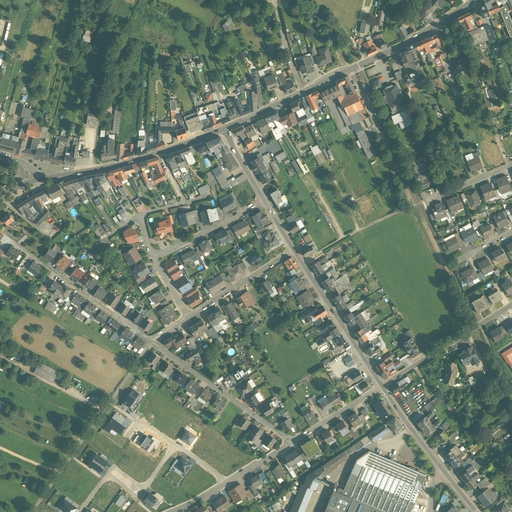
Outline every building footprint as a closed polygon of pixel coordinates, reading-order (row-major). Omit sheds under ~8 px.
[(508,4),(504,6),(499,9),(500,11),(510,37),(511,36),(511,23),(507,12),(511,10),(508,4)] [(430,5),(423,15),(427,18),(435,8),(430,5)] [(485,5),(479,8),(482,18),(489,15),(487,9),(486,6),(485,5)] [(491,7),(487,9),(489,15),(493,13),(500,11),(499,9),(497,5),(491,7)] [(384,11),(379,10),(376,25),(382,26),(384,11)] [(469,12),(458,18),(459,23),(463,21),(469,32),(473,30),(468,21),(471,19),(469,12)] [(427,18),(423,15),(419,19),(424,26),(431,21),(427,18)] [(225,31),(233,28),(229,18),(223,26),(225,31)] [(488,40),(489,42),(496,39),(490,24),(483,26),(488,40)] [(401,26),(397,28),(399,31),(398,32),(403,40),(408,37),(411,35),(409,32),(406,33),(401,26)] [(478,28),(473,30),(469,32),(464,34),(469,46),(488,40),(483,26),(478,28)] [(330,36),(325,29),(322,31),(326,39),(330,36)] [(436,34),(429,38),(435,50),(441,48),(438,40),(436,34)] [(429,38),(422,41),(424,47),(427,53),(429,52),(430,54),(431,53),(431,52),(435,50),(429,38)] [(383,39),(378,42),(382,50),(387,47),(383,39)] [(377,52),(372,40),(371,40),(367,42),(371,50),(366,52),(368,56),(377,52)] [(422,41),(415,44),(418,50),(424,47),(422,41)] [(270,54),(275,52),(270,42),(266,44),(270,54)] [(418,50),(415,44),(406,48),(407,50),(409,54),(414,52),(415,52),(414,51),(418,50)] [(424,47),(418,50),(418,51),(422,50),(424,55),(427,54),(426,53),(427,53),(424,47)] [(327,48),(322,49),(324,55),(316,58),(318,65),(331,62),(327,48)] [(414,52),(409,54),(407,50),(400,53),(402,58),(401,59),(404,68),(408,66),(415,69),(416,72),(405,76),(408,84),(413,82),(415,84),(419,82),(418,80),(425,78),(423,71),(421,66),(420,67),(417,60),(414,52)] [(311,56),(303,59),(307,71),(312,70),(310,64),(308,58),(311,57),(311,56)] [(440,56),(432,59),(436,68),(443,65),(441,60),(440,56)] [(461,57),(453,60),(455,68),(457,71),(469,66),(466,57),(461,59),(461,57)] [(307,71),(303,59),(295,61),(295,62),(298,61),(300,67),(302,72),(307,71)] [(273,74),(274,78),(278,77),(277,75),(273,65),(269,67),(270,70),(272,75),(273,74)] [(403,77),(401,71),(394,73),(397,79),(403,77)] [(266,77),(264,78),(268,90),(269,90),(273,89),(278,87),(277,85),(274,78),(273,74),(272,75),(266,77)] [(348,76),(338,80),(340,83),(339,84),(339,85),(341,85),(344,83),(346,83),(349,91),(350,90),(352,94),(355,92),(348,76)] [(253,85),(249,87),(247,84),(246,84),(244,84),(246,87),(247,90),(248,90),(248,91),(249,97),(250,105),(250,112),(257,109),(255,93),(256,93),(257,93),(259,93),(259,87),(260,86),(258,80),(257,77),(255,78),(251,79),(253,85)] [(378,79),(372,82),(375,89),(381,86),(378,79)] [(291,82),(287,84),(287,83),(285,83),(283,84),(287,94),(296,90),(292,82),(291,82)] [(337,84),(328,89),(333,99),(337,97),(342,95),(340,92),(338,86),(337,84)] [(405,106),(399,108),(397,104),(403,102),(402,98),(403,97),(400,91),(399,91),(396,85),(393,86),(392,85),(385,88),(385,89),(382,91),(384,96),(383,96),(386,103),(387,103),(389,108),(390,107),(392,111),(391,112),(393,116),(392,117),(395,124),(396,123),(399,122),(401,127),(408,125),(412,123),(409,116),(410,116),(408,110),(407,110),(405,106)] [(320,93),(319,93),(320,95),(321,95),(325,102),(333,99),(328,89),(320,93)] [(485,90),(489,108),(497,106),(494,89),(485,90)] [(359,110),(363,108),(355,92),(352,94),(351,94),(346,97),(343,91),(340,92),(342,95),(337,97),(341,105),(343,105),(347,115),(359,110)] [(315,92),(306,96),(308,100),(310,105),(312,110),(310,110),(310,111),(312,115),(319,111),(313,99),(317,97),(315,92)] [(303,97),(298,99),(299,100),(301,105),(302,106),(303,108),(305,112),(305,113),(305,114),(307,119),(313,116),(312,115),(310,111),(309,111),(304,102),(303,98),(303,97)] [(249,98),(240,101),(241,102),(242,106),(243,106),(243,107),(250,105),(249,98)] [(301,105),(299,100),(289,105),(293,113),(296,111),(300,109),(299,106),(301,105)] [(243,106),(242,106),(241,102),(240,103),(239,101),(233,103),(235,107),(239,116),(250,112),(250,105),(243,107),(243,106)] [(219,102),(215,103),(216,108),(220,119),(222,124),(230,120),(226,111),(223,103),(220,105),(219,102)] [(214,103),(205,106),(207,111),(211,109),(213,115),(214,115),(212,109),(216,108),(215,103),(214,103)] [(347,115),(343,105),(341,105),(338,107),(344,118),(348,116),(347,115)] [(443,116),(438,105),(434,107),(438,118),(443,116)] [(20,106),(18,116),(24,117),(26,108),(20,106)] [(18,139),(19,139),(20,139),(20,136),(26,137),(26,139),(28,134),(26,134),(29,124),(43,128),(44,121),(32,118),(34,108),(27,106),(19,138),(18,139)] [(196,110),(197,112),(202,110),(204,115),(201,116),(203,119),(205,118),(209,117),(207,111),(205,106),(196,110)] [(232,108),(230,109),(230,110),(234,119),(239,116),(235,107),(232,108)] [(121,108),(115,108),(112,131),(119,132),(121,108)] [(305,112),(303,108),(300,109),(296,111),(299,117),(305,114),(305,113),(305,112)] [(278,116),(275,110),(270,113),(272,118),(274,120),(275,123),(280,120),(279,118),(278,116)] [(352,125),(363,119),(362,116),(359,110),(347,115),(348,116),(352,125)] [(197,112),(184,117),(184,118),(188,127),(190,133),(203,128),(202,127),(199,117),(197,112)] [(297,122),(292,112),(288,115),(285,116),(279,118),(280,120),(283,125),(286,123),(289,127),(297,122)] [(272,118),(270,113),(264,116),(265,118),(268,123),(274,120),(272,118)] [(299,117),(297,118),(300,124),(303,125),(308,123),(306,119),(307,119),(305,114),(299,117)] [(99,118),(88,116),(86,125),(98,127),(99,118)] [(209,117),(212,124),(213,128),(222,124),(220,119),(216,121),(214,116),(213,116),(209,117)] [(347,127),(352,125),(348,116),(344,118),(347,127)] [(184,118),(178,119),(181,127),(182,129),(185,128),(188,127),(184,118)] [(265,118),(257,123),(262,133),(270,129),(268,123),(265,118)] [(367,118),(363,119),(368,129),(372,128),(367,118)] [(40,138),(43,128),(29,124),(26,134),(28,134),(34,136),(40,138)] [(252,125),(244,129),(245,131),(249,137),(250,137),(256,133),(252,125)] [(283,125),(278,128),(281,134),(281,135),(287,131),(283,125)] [(242,126),(234,130),(237,135),(239,135),(242,133),(245,131),(244,129),(242,126)] [(52,129),(43,127),(42,133),(47,135),(50,135),(51,134),(52,129)] [(182,129),(181,129),(178,130),(175,131),(179,140),(188,137),(185,128),(182,129)] [(278,128),(272,131),(276,139),(281,136),(280,135),(281,134),(278,128)] [(363,131),(356,134),(368,159),(374,156),(363,131)] [(242,133),(239,135),(244,142),(247,140),(242,133)] [(19,138),(3,134),(3,135),(0,146),(0,148),(15,153),(18,139),(19,138)] [(69,136),(69,139),(67,145),(67,146),(68,146),(73,147),(73,142),(78,143),(79,138),(69,136)] [(220,137),(206,142),(211,152),(214,151),(218,158),(222,156),(226,163),(234,159),(220,137)] [(247,140),(244,142),(249,149),(255,144),(251,137),(249,138),(247,140)] [(20,139),(19,139),(15,153),(27,156),(28,150),(24,149),(26,141),(20,139)] [(114,140),(109,139),(108,143),(108,145),(108,148),(107,148),(108,157),(107,157),(107,159),(115,158),(116,158),(116,156),(117,151),(115,151),(113,152),(114,140)] [(205,141),(196,144),(200,153),(207,150),(208,153),(211,152),(206,142),(205,141)] [(30,151),(28,150),(27,156),(35,158),(37,148),(38,145),(32,143),(30,151)] [(150,147),(147,148),(147,152),(157,149),(156,145),(155,143),(150,145),(150,147)] [(122,144),(117,144),(117,151),(116,156),(116,158),(116,161),(122,160),(126,159),(126,154),(122,155),(122,144)] [(321,151),(318,145),(311,149),(312,151),(314,154),(318,164),(325,161),(324,158),(321,151)] [(54,147),(52,155),(48,154),(48,161),(60,163),(63,165),(65,159),(61,158),(61,157),(56,155),(58,148),(54,147)] [(74,147),(70,161),(65,159),(63,165),(69,166),(74,167),(78,148),(74,147)] [(66,152),(65,155),(65,159),(70,161),(74,147),(73,147),(71,153),(66,152)] [(144,147),(138,147),(137,155),(147,152),(147,148),(144,148),(144,147)] [(189,147),(179,151),(181,155),(184,154),(186,158),(187,160),(184,161),(186,166),(189,164),(188,163),(195,160),(194,157),(189,147)] [(41,149),(37,148),(35,158),(48,161),(48,154),(48,151),(41,149)] [(321,151),(324,158),(332,155),(329,150),(326,151),(325,149),(321,151)] [(283,152),(276,156),(279,161),(286,157),(283,152)] [(174,159),(172,153),(165,155),(167,161),(169,161),(172,169),(179,166),(174,159)] [(260,153),(255,156),(257,160),(259,158),(262,162),(264,161),(261,155),(260,153)] [(472,154),(471,153),(465,156),(467,162),(474,159),(472,154)] [(179,157),(174,159),(179,166),(181,170),(181,171),(182,172),(186,171),(186,172),(188,171),(187,169),(186,167),(186,166),(184,161),(181,162),(179,157)] [(424,157),(410,163),(413,170),(415,169),(415,171),(412,172),(416,181),(419,180),(419,181),(417,182),(420,189),(435,183),(432,176),(430,177),(429,175),(432,174),(429,165),(425,167),(425,165),(427,164),(424,157)] [(474,159),(467,162),(472,174),(477,172),(476,170),(482,168),(478,157),(474,159)] [(257,160),(251,162),(254,167),(253,167),(254,170),(255,169),(258,174),(265,170),(266,169),(262,162),(259,158),(257,160)] [(298,158),(296,160),(305,174),(309,171),(305,165),(303,166),(298,158)] [(234,159),(226,163),(230,171),(238,166),(234,159)] [(148,164),(147,161),(139,163),(141,169),(142,170),(144,170),(149,168),(148,164)] [(279,170),(274,161),(270,164),(275,172),(279,170)] [(159,162),(153,164),(153,165),(155,165),(158,173),(163,172),(159,162)] [(139,163),(132,165),(135,172),(137,171),(141,169),(139,163)] [(132,165),(123,168),(125,172),(124,172),(125,174),(129,173),(130,173),(135,172),(132,165)] [(123,168),(112,171),(114,175),(117,174),(120,181),(127,178),(125,174),(124,172),(125,172),(123,168)] [(143,172),(140,173),(141,173),(142,177),(146,184),(149,182),(144,170),(142,170),(143,172)] [(222,173),(220,170),(214,173),(222,189),(229,185),(227,181),(222,173)] [(265,170),(258,174),(263,183),(268,180),(270,179),(265,170)] [(112,171),(105,173),(109,180),(115,178),(114,175),(112,171)] [(105,173),(95,175),(100,183),(101,184),(104,182),(109,180),(105,173)] [(158,174),(155,176),(155,177),(153,177),(154,180),(156,183),(163,180),(159,174),(158,174)] [(243,174),(235,179),(236,181),(236,182),(238,184),(247,180),(243,174)] [(95,175),(85,177),(89,184),(92,182),(95,187),(96,186),(100,183),(95,175)] [(509,185),(506,176),(496,180),(499,189),(501,193),(511,190),(511,189),(509,185)] [(85,177),(77,179),(78,183),(80,187),(85,185),(89,192),(92,190),(89,184),(85,177)] [(135,183),(133,179),(131,179),(130,177),(128,178),(135,190),(138,188),(135,183)] [(234,177),(227,181),(229,185),(236,182),(236,181),(235,179),(234,177)] [(115,178),(109,180),(113,187),(118,185),(117,183),(115,178)] [(77,179),(69,182),(71,186),(73,186),(75,185),(77,190),(78,190),(81,188),(80,187),(78,183),(77,179)] [(149,182),(146,184),(148,188),(151,186),(152,189),(158,185),(156,183),(154,180),(149,182)] [(69,182),(64,183),(63,181),(58,184),(65,193),(67,196),(72,193),(68,187),(71,186),(69,182)] [(89,184),(92,190),(93,192),(98,189),(96,186),(95,187),(92,182),(89,184)] [(100,183),(96,186),(98,189),(100,192),(102,192),(105,190),(103,188),(101,184),(100,183)] [(489,183),(480,187),(483,194),(484,193),(487,200),(495,196),(496,196),(494,191),(493,191),(489,183)] [(58,184),(47,189),(47,190),(50,195),(52,200),(63,194),(65,193),(58,184)] [(85,185),(80,187),(81,188),(83,191),(84,193),(84,194),(89,192),(85,185)] [(204,186),(198,189),(200,194),(201,195),(207,192),(204,186)] [(47,190),(44,192),(44,191),(40,192),(43,197),(45,202),(45,203),(49,201),(47,197),(50,195),(47,190)] [(93,192),(92,190),(89,192),(84,194),(86,198),(87,199),(88,200),(95,195),(93,192)] [(277,190),(270,194),(279,209),(284,206),(282,201),(283,201),(281,197),(282,197),(277,190)] [(481,203),(475,191),(465,194),(471,207),(481,203)] [(40,192),(33,195),(35,199),(36,199),(41,207),(44,205),(46,204),(45,203),(45,202),(43,197),(40,192)] [(233,192),(228,194),(230,198),(231,198),(232,201),(236,198),(233,192)] [(458,196),(454,197),(454,198),(447,201),(450,208),(452,212),(454,212),(463,208),(458,196)] [(102,203),(98,197),(94,200),(97,206),(102,203)] [(29,198),(17,206),(20,210),(22,214),(24,213),(28,218),(33,221),(40,214),(32,202),(32,203),(32,202),(29,198)] [(80,203),(76,198),(71,201),(74,205),(76,207),(80,203)] [(136,208),(143,204),(139,198),(132,202),(136,208)] [(230,198),(220,204),(225,212),(230,209),(232,209),(233,209),(234,207),(235,206),(232,201),(231,198),(230,198)] [(41,207),(36,199),(35,199),(32,202),(40,214),(46,208),(44,205),(41,207)] [(71,201),(70,200),(65,204),(69,209),(74,205),(71,201)] [(441,203),(435,205),(437,211),(433,212),(436,220),(445,216),(447,215),(444,210),(441,203)] [(40,214),(33,221),(38,226),(50,213),(46,208),(40,214)] [(127,215),(123,209),(119,212),(122,218),(127,215)] [(211,210),(210,209),(207,210),(201,212),(204,224),(211,222),(211,221),(218,219),(218,217),(215,209),(211,210)] [(253,216),(252,217),(255,222),(265,217),(263,214),(262,212),(261,211),(253,216)] [(191,212),(179,215),(181,221),(184,220),(185,225),(194,223),(193,218),(192,212),(191,212)] [(298,217),(295,212),(284,219),(287,224),(287,223),(293,220),(298,217)] [(502,212),(495,215),(497,218),(494,220),(499,229),(509,224),(505,217),(502,212)] [(11,214),(10,215),(9,213),(5,216),(4,216),(2,217),(3,218),(2,219),(7,225),(11,222),(12,223),(11,224),(13,227),(17,224),(14,220),(13,218),(14,217),(11,214)] [(265,217),(255,222),(258,227),(259,228),(262,225),(267,222),(268,221),(266,219),(265,217)] [(168,220),(164,221),(155,224),(157,228),(159,234),(158,235),(157,234),(157,235),(162,238),(164,234),(167,233),(166,231),(171,230),(169,225),(168,220)] [(245,221),(233,227),(234,229),(237,236),(249,230),(245,221)] [(296,223),(295,222),(295,223),(289,226),(288,227),(291,233),(299,229),(296,223)] [(481,229),(480,229),(484,237),(494,232),(490,224),(481,229)] [(257,232),(255,233),(257,237),(263,234),(268,232),(265,227),(264,228),(257,232)] [(471,227),(464,231),(465,232),(462,234),(464,240),(466,242),(473,239),(473,240),(477,238),(471,227)] [(481,229),(479,227),(476,229),(481,238),(484,237),(480,229),(481,229)] [(126,235),(125,235),(128,240),(129,243),(133,242),(132,239),(137,238),(136,231),(132,230),(131,231),(126,235)] [(225,230),(221,232),(222,233),(215,236),(219,244),(223,242),(223,241),(229,238),(226,232),(225,230)] [(230,230),(226,232),(229,238),(230,241),(235,239),(231,231),(230,230)] [(275,236),(271,238),(268,231),(268,232),(263,234),(270,248),(279,243),(275,236)] [(28,237),(23,232),(15,240),(20,244),(28,237)] [(462,241),(457,233),(454,235),(455,237),(458,243),(462,241)] [(455,237),(445,242),(450,252),(454,250),(454,249),(456,248),(456,249),(460,247),(458,243),(455,237)] [(208,240),(199,244),(200,246),(203,253),(204,253),(212,248),(208,240)] [(309,249),(306,245),(302,247),(303,249),(301,250),(306,257),(315,251),(312,247),(309,249)] [(200,246),(196,248),(197,252),(200,257),(202,256),(205,255),(204,253),(203,253),(200,246)] [(20,253),(12,247),(10,250),(6,255),(15,261),(20,253)] [(127,252),(124,248),(122,248),(118,251),(122,256),(123,256),(124,255),(124,254),(127,252)] [(127,252),(124,254),(124,255),(123,256),(128,266),(141,258),(134,248),(127,252)] [(501,248),(499,249),(499,250),(496,252),(496,251),(492,253),(494,257),(496,262),(498,261),(506,256),(501,248)] [(53,252),(50,249),(45,256),(51,261),(56,254),(53,252)] [(193,250),(181,256),(188,269),(192,266),(191,263),(191,262),(197,259),(198,259),(195,253),(193,250)] [(257,253),(248,258),(252,264),(253,265),(255,264),(256,264),(259,262),(261,260),(257,253)] [(63,255),(60,259),(56,265),(64,270),(65,268),(67,265),(70,261),(70,260),(63,255)] [(242,260),(247,267),(252,264),(248,258),(247,256),(242,260)] [(297,266),(291,257),(284,262),(289,271),(291,275),(295,272),(293,269),(297,266)] [(326,257),(319,262),(321,266),(322,265),(327,262),(329,261),(326,257)] [(95,263),(93,264),(96,267),(99,263),(93,258),(91,260),(95,263)] [(488,259),(478,264),(481,270),(483,274),(487,273),(490,271),(493,269),(488,259)] [(166,266),(169,272),(178,267),(174,261),(171,263),(166,266)] [(318,261),(311,266),(314,270),(321,266),(319,262),(318,262),(318,261)] [(324,271),(325,272),(329,269),(328,267),(331,265),(329,261),(327,262),(328,263),(326,264),(327,266),(324,268),(323,267),(322,268),(324,271)] [(27,262),(23,268),(28,271),(29,270),(28,270),(31,265),(27,262)] [(243,262),(238,265),(239,266),(242,270),(247,267),(243,262)] [(41,268),(33,263),(31,265),(28,270),(29,270),(33,273),(34,275),(35,276),(37,275),(41,268)] [(143,263),(135,268),(140,275),(135,278),(138,283),(143,280),(146,278),(144,275),(149,272),(143,263)] [(238,265),(233,268),(228,271),(230,274),(234,280),(244,274),(242,270),(239,266),(238,265)] [(321,266),(314,270),(317,275),(324,271),(322,268),(321,266)] [(178,267),(169,272),(173,278),(179,274),(182,273),(178,267)] [(83,273),(76,268),(75,269),(74,270),(74,271),(71,275),(78,280),(80,278),(81,277),(82,276),(82,275),(83,273)] [(473,269),(466,272),(465,271),(461,273),(466,283),(477,278),(478,277),(476,274),(475,272),(473,269)] [(226,277),(223,273),(219,275),(224,282),(227,280),(226,277)] [(230,274),(226,277),(227,280),(230,283),(234,280),(230,274)] [(90,275),(86,279),(84,283),(91,288),(97,280),(90,275)] [(219,275),(209,282),(210,283),(207,285),(210,291),(212,294),(217,290),(217,289),(225,284),(224,282),(219,275)] [(328,277),(322,282),(325,287),(332,282),(330,280),(329,277),(328,277)] [(145,282),(142,284),(142,285),(146,292),(157,285),(152,278),(145,282)] [(177,283),(176,284),(177,284),(182,291),(187,288),(189,291),(192,289),(186,280),(185,278),(177,283)] [(300,278),(297,280),(296,279),(290,283),(296,291),(297,290),(303,286),(304,285),(300,278)] [(343,279),(338,283),(339,285),(341,288),(344,286),(347,284),(344,278),(343,279)] [(511,282),(510,280),(501,285),(502,286),(506,292),(508,295),(511,292),(511,282)] [(63,287),(54,281),(50,287),(55,291),(54,293),(57,295),(60,291),(63,287)] [(266,281),(261,285),(265,292),(267,290),(270,295),(273,293),(271,288),(266,281)] [(332,282),(325,287),(328,292),(335,287),(333,284),(332,282)] [(63,287),(60,291),(57,295),(61,298),(68,287),(65,284),(63,287)] [(68,287),(61,298),(63,299),(64,297),(66,298),(67,296),(69,294),(72,289),(68,287)] [(106,293),(99,287),(94,294),(102,299),(106,293)] [(497,289),(496,290),(492,292),(493,293),(488,296),(493,304),(502,298),(497,289)] [(40,290),(37,294),(44,299),(45,297),(49,300),(52,296),(49,293),(47,295),(40,290)] [(160,290),(151,296),(155,303),(159,301),(165,297),(160,290)] [(307,290),(297,297),(301,304),(303,303),(305,306),(306,305),(312,301),(313,300),(309,294),(310,294),(307,290)] [(248,292),(244,295),(250,304),(249,304),(250,306),(255,303),(250,295),(248,292)] [(83,298),(77,294),(74,297),(73,298),(73,299),(71,301),(78,306),(80,304),(83,298)] [(120,298),(113,294),(107,303),(113,307),(120,298)] [(339,294),(332,299),(336,304),(343,300),(342,298),(340,296),(339,294)] [(192,298),(187,301),(191,307),(201,301),(197,295),(192,298)] [(250,304),(244,295),(237,299),(239,302),(238,302),(238,304),(239,305),(240,306),(241,305),(243,308),(249,304),(250,304)] [(485,298),(484,295),(481,297),(488,307),(490,306),(485,298)] [(488,307),(481,297),(477,299),(477,301),(473,304),(472,302),(471,302),(474,307),(478,313),(483,310),(488,307)] [(160,304),(163,309),(169,305),(166,300),(160,304)] [(343,300),(336,304),(340,310),(347,306),(344,302),(343,300)] [(57,307),(49,302),(45,308),(53,313),(57,307)] [(96,307),(89,302),(87,306),(86,305),(85,307),(83,310),(90,315),(92,313),(93,312),(96,307)] [(129,307),(123,303),(118,311),(125,315),(130,308),(129,307)] [(238,316),(230,303),(225,306),(229,312),(233,319),(238,316)] [(163,309),(160,311),(162,314),(161,315),(163,318),(160,320),(164,325),(177,317),(174,313),(173,314),(172,311),(169,305),(163,309)] [(317,310),(312,314),(316,320),(320,317),(321,319),(322,318),(325,317),(324,315),(327,313),(323,307),(317,310)] [(307,312),(302,315),(302,316),(304,318),(306,321),(307,322),(311,320),(311,319),(309,317),(310,315),(312,314),(317,310),(315,310),(315,308),(314,308),(307,312)] [(219,309),(213,313),(219,322),(225,318),(219,309)] [(142,314),(136,310),(130,319),(136,324),(142,316),(143,315),(142,314)] [(108,316),(101,311),(99,314),(98,314),(98,315),(97,316),(96,317),(95,318),(102,323),(103,324),(104,321),(108,316)] [(351,312),(344,317),(347,322),(354,317),(353,316),(353,315),(351,312)] [(213,313),(207,317),(212,326),(219,322),(213,313)] [(354,317),(347,322),(350,326),(357,322),(357,323),(363,320),(365,322),(366,321),(360,313),(358,314),(354,317)] [(316,320),(313,321),(316,326),(317,325),(324,321),(322,318),(321,319),(320,317),(316,320)] [(147,320),(146,319),(141,327),(147,331),(153,324),(147,320)] [(120,325),(113,320),(111,323),(109,325),(108,327),(115,332),(115,333),(117,330),(120,325)] [(201,320),(196,323),(202,332),(204,331),(208,337),(211,335),(208,330),(201,320)] [(326,323),(319,327),(320,327),(323,332),(328,329),(329,331),(334,328),(333,326),(334,325),(330,320),(326,323)] [(202,332),(196,323),(189,328),(195,338),(203,334),(202,332)] [(367,325),(364,327),(363,326),(360,328),(361,329),(365,334),(370,330),(367,325)] [(334,328),(329,331),(332,335),(333,337),(340,333),(336,327),(334,328)] [(499,328),(499,327),(494,330),(494,331),(490,333),(490,332),(490,333),(495,342),(504,336),(499,328)] [(133,333),(125,328),(123,331),(122,333),(121,335),(120,336),(127,341),(129,339),(133,333)] [(361,329),(355,333),(358,338),(365,334),(361,329)] [(115,332),(110,339),(113,341),(118,333),(119,332),(117,330),(115,333),(115,332)] [(365,334),(358,338),(361,343),(367,339),(368,340),(374,336),(378,333),(376,330),(372,332),(370,330),(365,334)] [(340,333),(333,337),(334,339),(337,343),(344,339),(340,333)] [(178,336),(177,335),(174,337),(179,345),(186,340),(182,334),(178,336)] [(179,345),(174,337),(173,335),(164,341),(166,344),(167,344),(168,346),(171,344),(175,349),(179,346),(179,345)] [(412,339),(409,336),(407,337),(401,341),(412,357),(420,352),(412,339)] [(145,342),(138,337),(135,340),(134,342),(133,343),(132,345),(139,350),(141,347),(145,342)] [(196,345),(191,337),(188,339),(193,347),(196,345)] [(369,342),(371,346),(372,345),(380,340),(378,337),(376,338),(369,342)] [(380,340),(372,345),(375,348),(378,346),(380,349),(383,347),(383,345),(380,340)] [(335,354),(344,349),(341,345),(339,346),(333,350),(335,354)] [(371,346),(365,350),(369,356),(373,354),(374,353),(380,349),(378,346),(375,348),(372,345),(371,346)] [(468,350),(465,352),(459,355),(461,359),(460,359),(461,361),(462,360),(466,369),(473,366),(472,364),(479,361),(472,347),(467,349),(468,350)] [(511,347),(502,354),(507,363),(508,362),(511,367),(511,360),(510,357),(511,356),(511,347)] [(23,354),(15,350),(13,352),(14,352),(11,359),(13,361),(15,358),(19,360),(23,354)] [(196,351),(195,350),(191,352),(190,353),(187,355),(191,361),(194,359),(197,364),(202,361),(196,351)] [(160,358),(153,353),(147,361),(154,365),(154,366),(158,361),(160,358)] [(390,354),(383,359),(385,362),(393,357),(390,354)] [(354,363),(350,356),(344,359),(349,366),(354,363)] [(394,364),(396,368),(402,365),(399,360),(396,362),(394,364)] [(154,365),(152,369),(154,370),(160,363),(158,361),(154,366),(154,365)] [(58,372),(39,362),(33,373),(52,383),(58,372)] [(173,367),(166,362),(160,370),(167,375),(172,369),(173,367)] [(385,366),(383,362),(376,366),(380,372),(387,368),(385,366)] [(453,363),(447,364),(449,371),(446,372),(445,377),(446,377),(445,383),(452,385),(456,372),(455,367),(454,367),(453,363)] [(241,368),(233,373),(234,373),(236,377),(238,380),(246,375),(241,368)] [(389,372),(387,368),(380,372),(384,379),(391,374),(389,372)] [(186,376),(178,371),(175,375),(172,379),(176,381),(177,380),(181,383),(183,380),(186,376)] [(358,371),(351,375),(355,382),(362,377),(358,371)] [(406,381),(404,378),(397,383),(399,386),(406,381)] [(199,386),(191,380),(185,389),(192,394),(193,395),(199,386)] [(247,382),(237,388),(242,396),(248,392),(252,389),(247,382)] [(363,384),(359,386),(363,392),(369,388),(365,382),(363,384)] [(397,383),(390,388),(394,394),(401,389),(399,386),(397,383)] [(212,395),(205,389),(199,397),(207,402),(211,396),(212,395)] [(123,403),(129,407),(131,405),(132,405),(134,407),(140,399),(137,396),(138,394),(132,390),(123,403)] [(259,392),(254,395),(259,402),(264,399),(259,392)] [(338,401),(335,395),(334,394),(332,393),(331,397),(330,397),(327,399),(332,406),(335,405),(335,404),(337,403),(338,404),(340,402),(339,400),(338,401)] [(254,395),(246,400),(248,404),(249,403),(252,407),(259,402),(254,395)] [(214,398),(211,396),(207,402),(205,405),(207,407),(214,398)] [(438,396),(430,402),(432,404),(435,408),(442,402),(438,396)] [(225,404),(217,398),(212,405),(220,411),(225,404)] [(332,406),(327,399),(320,403),(325,411),(332,406)] [(382,401),(380,402),(380,401),(373,405),(378,412),(379,411),(383,418),(390,413),(382,401)] [(269,404),(261,408),(266,416),(274,411),(271,408),(273,407),(271,403),(269,404)] [(432,404),(426,409),(428,413),(435,408),(432,404)] [(314,414),(309,407),(307,409),(302,412),(306,419),(314,414)] [(289,415),(285,409),(280,412),(284,419),(289,415)] [(434,410),(425,417),(428,420),(436,413),(434,410)] [(122,424),(125,420),(116,413),(112,418),(122,424)] [(356,413),(348,418),(353,426),(354,427),(361,422),(358,417),(358,416),(356,413)] [(362,414),(358,417),(361,422),(362,424),(367,421),(364,417),(362,414)] [(250,422),(243,417),(241,420),(237,425),(244,429),(250,422)] [(395,417),(388,422),(393,429),(393,431),(398,432),(399,431),(403,428),(395,417)] [(425,417),(418,423),(423,429),(430,423),(428,420),(425,417)] [(122,424),(112,418),(104,429),(109,432),(112,428),(120,434),(125,427),(122,424)] [(288,419),(281,423),(283,427),(285,431),(292,426),(290,423),(288,419)] [(343,422),(341,423),(340,422),(336,425),(341,433),(344,431),(345,432),(348,430),(343,422)] [(430,423),(423,429),(427,435),(435,428),(434,428),(432,425),(430,423)] [(384,424),(369,435),(372,440),(373,441),(388,431),(384,424)] [(263,431),(256,426),(253,429),(250,434),(257,439),(258,438),(263,431)] [(190,444),(195,437),(195,436),(188,431),(182,439),(190,444)] [(329,431),(326,433),(325,431),(321,434),(325,439),(327,443),(327,442),(330,440),(331,441),(334,439),(329,431)] [(443,431),(436,436),(439,439),(438,439),(441,443),(446,439),(448,437),(443,431)] [(321,434),(321,433),(316,436),(320,443),(325,439),(321,434)] [(143,434),(141,438),(139,440),(143,443),(141,446),(150,452),(155,445),(157,446),(160,442),(153,437),(151,439),(147,436),(147,437),(143,434)] [(257,439),(250,434),(248,438),(255,443),(257,439)] [(141,446),(143,443),(139,440),(141,438),(138,435),(133,441),(141,446)] [(276,440),(269,435),(266,439),(264,443),(270,448),(276,440)] [(369,435),(361,440),(365,445),(372,440),(369,435)] [(255,443),(253,445),(256,448),(259,444),(261,441),(258,438),(255,443)] [(313,439),(309,442),(308,441),(306,443),(302,446),(310,459),(313,457),(314,459),(319,455),(318,453),(321,451),(313,439)] [(361,440),(352,446),(355,449),(356,451),(365,445),(361,440)] [(450,444),(447,446),(449,449),(458,442),(456,440),(454,442),(450,444)] [(458,442),(449,449),(450,450),(455,456),(462,451),(459,447),(458,448),(456,445),(458,443),(458,442)] [(300,455),(297,449),(290,453),(296,463),(301,460),(303,459),(300,455)] [(450,450),(444,455),(449,462),(455,456),(450,450)] [(344,451),(313,472),(319,482),(322,479),(321,477),(327,473),(328,474),(332,472),(331,471),(338,466),(337,465),(348,457),(347,455),(344,451)] [(390,460),(369,451),(356,459),(355,463),(366,467),(361,479),(414,502),(425,475),(392,461),(394,457),(391,456),(390,460)] [(296,463),(290,453),(284,458),(287,463),(289,467),(291,466),(296,463)] [(98,470),(100,472),(103,468),(102,467),(103,465),(105,466),(107,462),(105,460),(100,457),(96,454),(93,458),(94,458),(92,461),(92,460),(89,464),(93,467),(98,470)] [(455,456),(449,462),(454,468),(460,463),(457,458),(455,456)] [(191,464),(182,457),(179,461),(175,467),(176,467),(185,473),(191,464)] [(291,466),(289,467),(287,463),(284,465),(289,472),(292,470),(293,470),(291,466)] [(366,467),(355,463),(343,490),(338,487),(336,491),(353,499),(353,497),(361,479),(366,467)] [(286,476),(279,465),(275,467),(276,469),(272,471),(277,479),(281,476),(282,479),(284,478),(286,476)] [(472,465),(466,470),(467,471),(469,474),(475,469),(472,465)] [(467,471),(460,476),(465,483),(472,478),(469,474),(467,471)] [(313,472),(307,476),(306,480),(313,490),(314,488),(315,489),(317,485),(318,484),(319,482),(313,472)] [(257,474),(249,480),(251,484),(254,487),(258,485),(259,485),(261,484),(261,483),(260,480),(260,479),(257,474)] [(307,476),(304,484),(302,483),(290,511),(304,511),(313,490),(306,480),(307,476)] [(473,480),(472,478),(465,483),(470,489),(477,484),(474,481),(473,480)] [(409,511),(414,502),(361,479),(353,497),(387,511),(409,511)] [(487,486),(482,489),(484,492),(488,489),(489,490),(493,487),(490,483),(489,483),(487,486)] [(254,487),(251,484),(247,486),(250,490),(252,494),(257,491),(254,487)] [(241,485),(229,492),(235,502),(247,495),(246,492),(241,485)] [(484,492),(477,497),(485,507),(488,505),(489,505),(491,503),(492,502),(496,499),(489,490),(488,489),(484,492)] [(252,494),(250,490),(246,492),(247,495),(249,500),(254,497),(252,494)] [(336,491),(333,490),(326,507),(337,511),(346,511),(353,499),(336,491)] [(149,493),(144,501),(153,507),(158,501),(158,500),(155,497),(149,493)] [(155,497),(158,500),(158,501),(160,502),(163,498),(157,493),(155,497)] [(444,506),(449,497),(443,494),(439,504),(444,506)] [(224,495),(214,502),(213,503),(217,509),(218,511),(220,511),(230,506),(224,495)] [(64,500),(71,505),(73,502),(66,497),(64,500)] [(387,511),(353,497),(353,499),(346,511),(387,511)] [(504,498),(496,504),(498,507),(502,504),(504,505),(507,502),(504,498)] [(71,505),(64,500),(59,507),(65,511),(74,511),(77,509),(71,505)] [(268,508),(270,511),(274,511),(281,508),(277,502),(268,508)]
